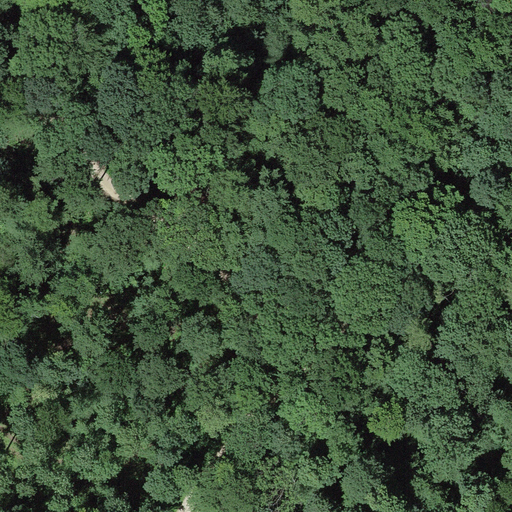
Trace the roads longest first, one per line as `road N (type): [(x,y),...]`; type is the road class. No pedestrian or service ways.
road 1 (track): [(20,0),(37,93),(67,149),(106,187),(269,304),(300,364)]
road 2 (track): [(183,511),(240,427),(300,364)]
